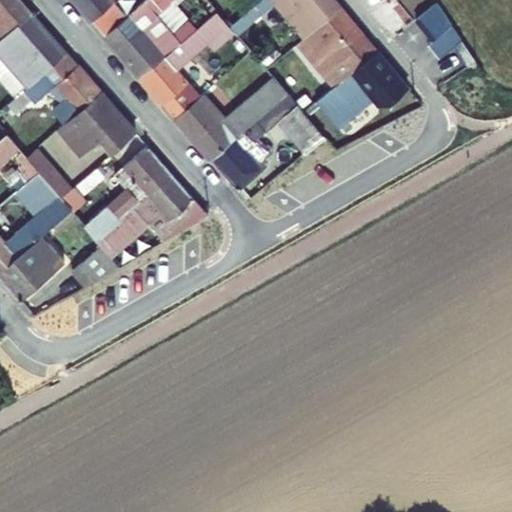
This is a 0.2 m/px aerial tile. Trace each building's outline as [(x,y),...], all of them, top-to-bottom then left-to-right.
[(0,0),(0,39),(30,12),(19,0),(0,0)] [(105,0),(69,0),(105,42),(126,24),(105,0)] [(142,83),(198,34),(188,23),(173,35),(157,17),(172,4),(176,0),(153,0),(126,24),(105,42),(142,83)] [(344,7),(337,0),(261,0),(255,5),(262,13),(277,0),(309,37),(344,7)] [(188,23),(172,4),(157,17),(173,35),(188,23)] [(380,49),(344,7),(309,37),(305,41),(342,82),(353,72),(380,49)] [(66,52),(30,12),(0,39),(0,51),(29,85),(66,52)] [(142,83),(165,110),(177,124),(202,103),(188,88),(178,77),(231,30),(228,28),(218,17),(198,34),(142,83)] [(380,49),(353,72),(395,118),(420,96),(404,77),(380,49)] [(0,79),(15,97),(29,85),(0,51),(0,79)] [(15,97),(7,104),(16,114),(31,101),(34,104),(57,83),(69,97),(52,112),(62,122),(99,90),(66,52),(29,85),(15,97)] [(218,115),(205,100),(202,103),(177,124),(214,166),(290,98),(276,82),(225,129),(215,118),(218,115)] [(62,122),(59,125),(85,154),(105,136),(116,149),(135,131),(99,90),(62,122)] [(290,98),(214,166),(237,193),(276,159),(262,143),(280,127),(307,161),(327,145),(304,115),(290,98)] [(0,165),(18,150),(4,134),(0,138),(0,165)] [(118,218),(170,171),(147,145),(114,175),(125,188),(106,205),(108,207),(118,218)] [(24,157),(37,172),(48,184),(60,198),(71,189),(34,148),(24,157)] [(169,220),(194,198),(170,171),(118,218),(96,238),(101,245),(106,250),(112,244),(144,217),(158,230),(169,220)] [(37,172),(14,192),(25,205),(48,184),(37,172)] [(0,275),(45,235),(72,211),(62,199),(8,247),(0,238),(0,275)] [(108,207),(85,227),(96,238),(118,218),(108,207)] [(0,275),(0,278),(21,302),(68,262),(45,235),(0,275)] [(90,287),(122,268),(107,251),(80,276),(90,287)]
